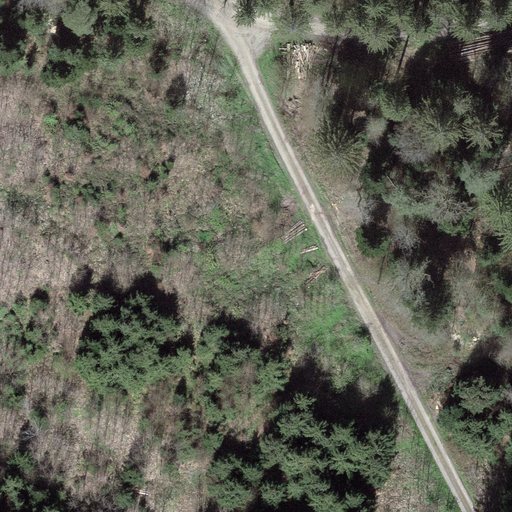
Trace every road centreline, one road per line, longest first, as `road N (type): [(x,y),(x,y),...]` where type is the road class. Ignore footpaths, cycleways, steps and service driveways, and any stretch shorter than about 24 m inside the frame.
road 1 (track): [(226,12),(264,114),(469,511)]
road 2 (track): [(197,0),(342,32),(465,21),(511,8)]
